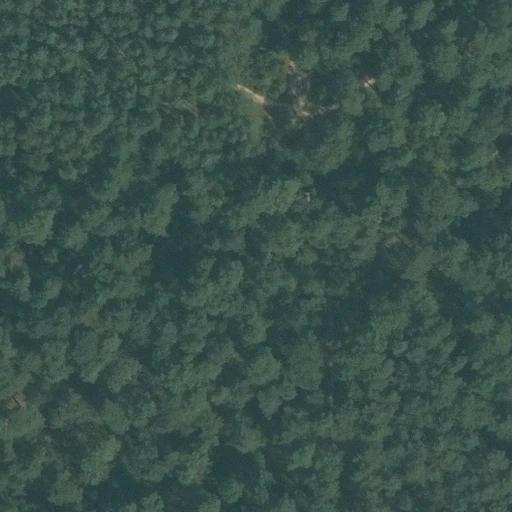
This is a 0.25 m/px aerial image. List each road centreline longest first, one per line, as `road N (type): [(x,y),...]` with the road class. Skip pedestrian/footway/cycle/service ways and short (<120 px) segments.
road 1 (track): [(263,0),(312,295),(317,511)]
road 2 (track): [(511,167),(0,147)]
